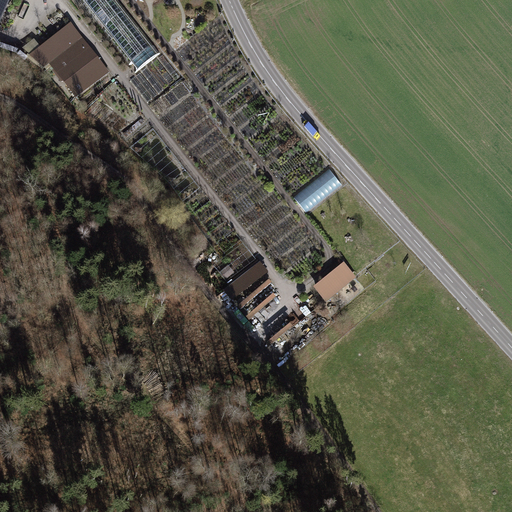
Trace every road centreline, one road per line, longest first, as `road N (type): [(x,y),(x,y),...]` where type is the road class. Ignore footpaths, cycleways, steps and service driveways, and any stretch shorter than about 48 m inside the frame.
road 1 (track): [(0,98),(123,178),(303,404),(377,511)]
road 2 (tertiary): [(229,0),(293,105),(511,347)]
road 3 (track): [(69,290),(54,220),(0,158)]
